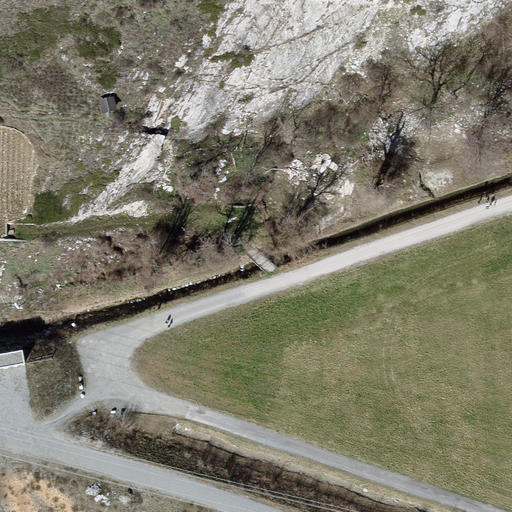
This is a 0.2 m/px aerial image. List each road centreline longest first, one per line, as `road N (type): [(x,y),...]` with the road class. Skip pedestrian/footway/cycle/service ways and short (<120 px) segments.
road 1 (track): [(511,203),(92,342),(100,374),(125,392),(485,511)]
road 2 (unclassified): [(263,511),(130,465),(0,436)]
